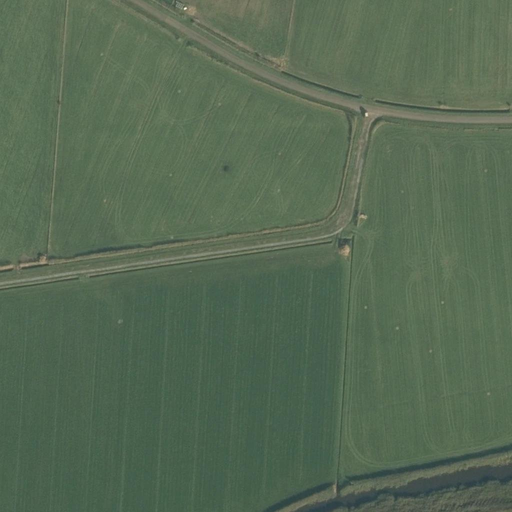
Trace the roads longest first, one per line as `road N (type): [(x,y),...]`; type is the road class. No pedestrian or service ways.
road 1 (track): [(369,113),(349,218),(327,233),(0,282)]
road 2 (unclassified): [(511,115),(369,113),(241,63),(135,0)]
